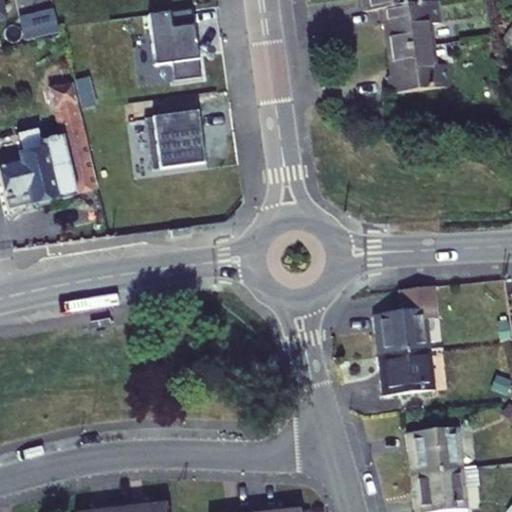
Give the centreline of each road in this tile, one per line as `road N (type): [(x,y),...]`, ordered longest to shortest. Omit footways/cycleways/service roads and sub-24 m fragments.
road 1 (residential): [(0,483),(125,457),(339,457)]
road 2 (secondary): [(0,299),(255,259)]
road 3 (residential): [(289,219),(262,0)]
road 4 (secondary): [(337,254),(511,246)]
road 5 (residential): [(297,301),(339,457)]
